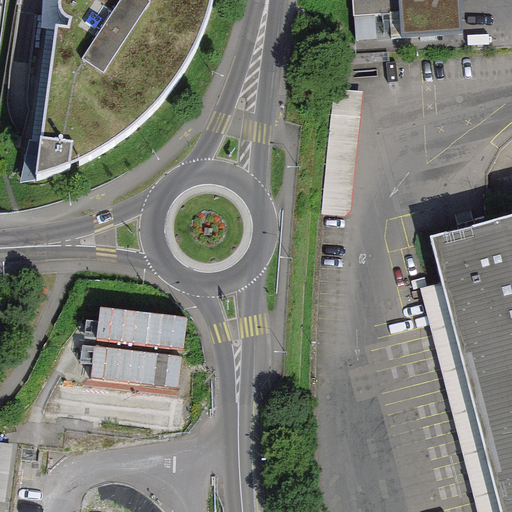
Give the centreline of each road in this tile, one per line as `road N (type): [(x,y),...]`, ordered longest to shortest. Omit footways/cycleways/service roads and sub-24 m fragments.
road 1 (tertiary): [(243,511),(235,331),(224,282)]
road 2 (tertiary): [(268,0),(225,172)]
road 3 (residential): [(0,244),(152,229)]
road 4 (tertiary): [(224,282),(252,265),(266,236),(253,190),(225,172)]
